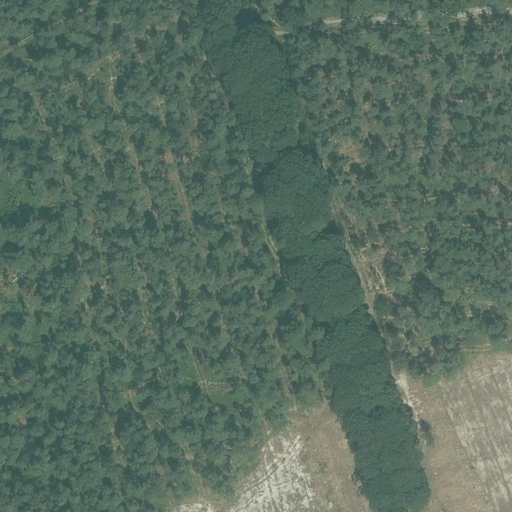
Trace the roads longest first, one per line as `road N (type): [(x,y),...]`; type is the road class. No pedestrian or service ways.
road 1 (track): [(405,511),(229,18)]
road 2 (track): [(511,13),(369,18),(281,32),(229,18)]
